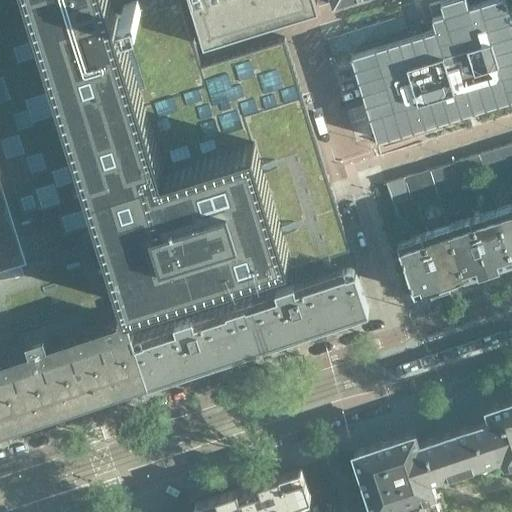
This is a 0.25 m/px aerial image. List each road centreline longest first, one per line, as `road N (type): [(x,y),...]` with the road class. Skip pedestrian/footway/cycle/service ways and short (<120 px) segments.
road 1 (tertiary): [(511,299),(130,424)]
road 2 (tertiary): [(148,471),(511,351)]
road 3 (tertiary): [(130,424),(0,469)]
road 4 (tertiary): [(29,511),(148,471)]
